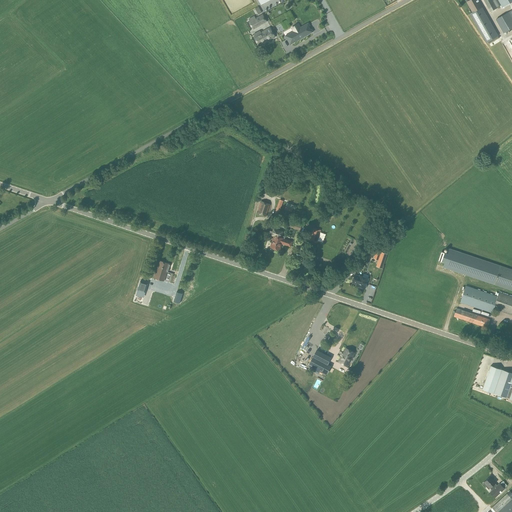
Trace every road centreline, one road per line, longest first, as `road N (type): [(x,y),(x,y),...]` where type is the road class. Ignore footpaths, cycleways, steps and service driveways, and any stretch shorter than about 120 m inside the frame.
road 1 (unclassified): [(511,357),(48,198)]
road 2 (unclassified): [(48,198),(407,0)]
road 3 (tertiary): [(413,511),(511,434)]
